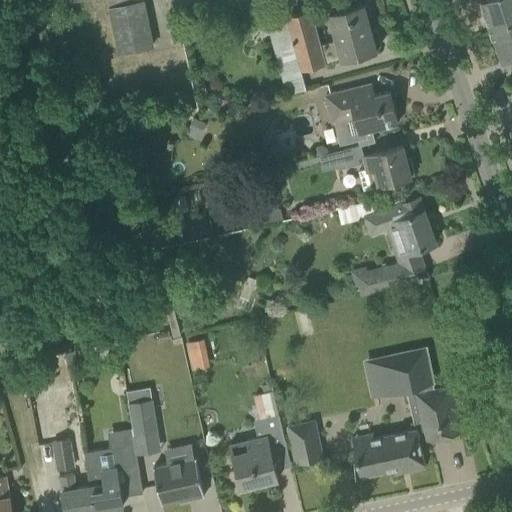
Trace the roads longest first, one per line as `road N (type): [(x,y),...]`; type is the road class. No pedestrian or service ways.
road 1 (tertiary): [(511,247),(430,0)]
road 2 (tertiary): [(386,511),(511,483)]
